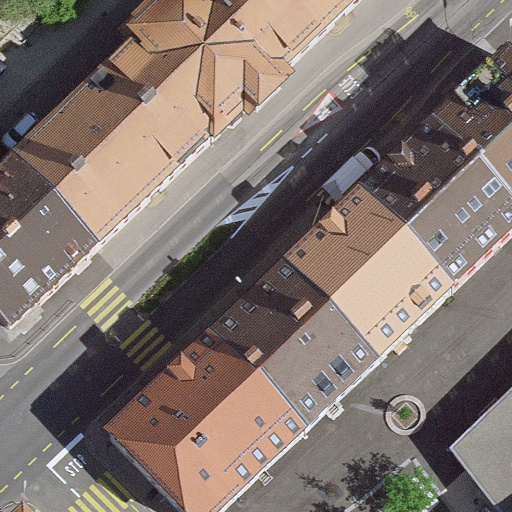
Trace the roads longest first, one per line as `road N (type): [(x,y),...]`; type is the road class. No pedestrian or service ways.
road 1 (secondary): [(459,0),(9,435)]
road 2 (unknown): [(0,110),(29,114),(50,104),(167,0)]
